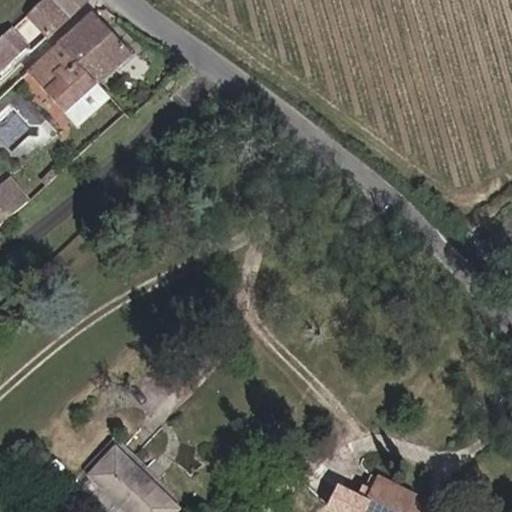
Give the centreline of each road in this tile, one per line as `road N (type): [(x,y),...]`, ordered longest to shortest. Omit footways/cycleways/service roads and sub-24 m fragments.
road 1 (residential): [(511,332),(133,0)]
road 2 (unknown): [(307,150),(248,209),(0,394)]
